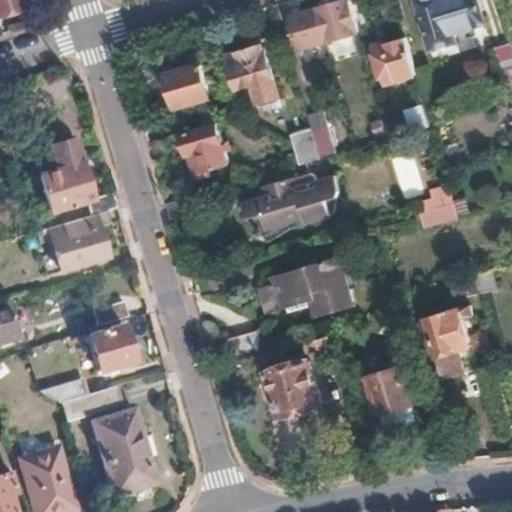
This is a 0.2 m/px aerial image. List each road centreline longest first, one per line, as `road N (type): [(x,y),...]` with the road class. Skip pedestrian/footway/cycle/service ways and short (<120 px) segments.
road 1 (residential): [(87,30),(230,511)]
road 2 (residential): [(511,480),(276,511)]
